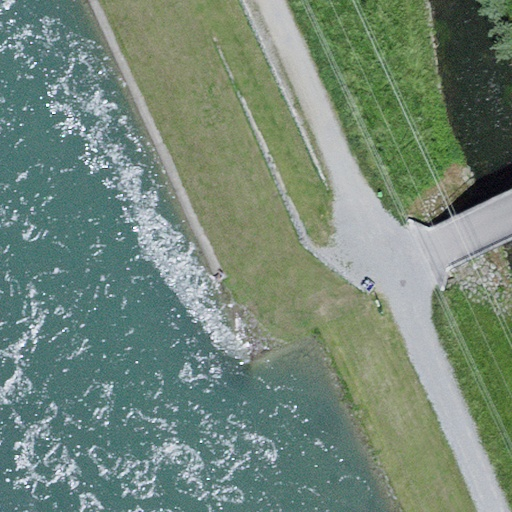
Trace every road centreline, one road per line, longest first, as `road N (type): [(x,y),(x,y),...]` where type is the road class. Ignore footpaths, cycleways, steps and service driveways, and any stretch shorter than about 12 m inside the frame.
road 1 (track): [(268,0),(492,511)]
road 2 (track): [(392,269),(511,215)]
